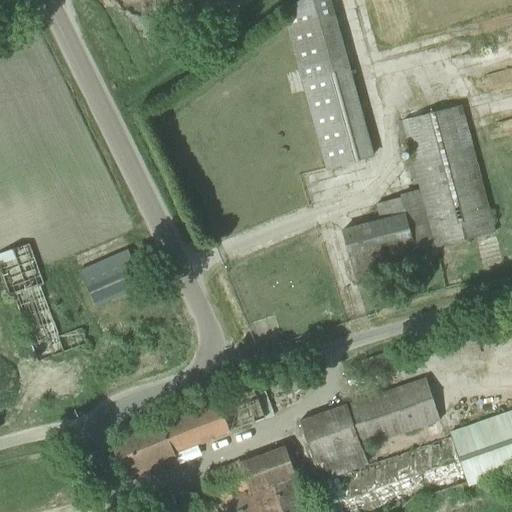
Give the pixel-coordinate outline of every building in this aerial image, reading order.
[(299,0),(282,13),(324,170),(374,157),(330,0),(299,0)] [(376,202),(381,221),(343,231),(356,281),(418,264),(414,250),(432,247),(432,249),(494,233),(460,102),(403,117),(423,189),(376,202)] [(87,344),(81,328),(59,336),(41,285),(45,284),(31,243),(0,253),(0,275),(7,298),(14,296),(37,362),(87,344)] [(126,251),(79,272),(94,306),(141,285),(126,251)] [(366,378),(398,368),(392,350),(360,360),(366,378)] [(426,378),(299,421),(314,464),(322,462),(327,479),(367,466),(361,447),(440,421),(426,378)] [(220,402),(111,444),(125,482),(144,475),(177,463),(173,453),(231,432),(220,402)] [(511,412),(450,434),(450,437),(467,483),(468,487),(511,471),(511,412)] [(206,476),(218,511),(305,511),(285,448),(206,476)]
